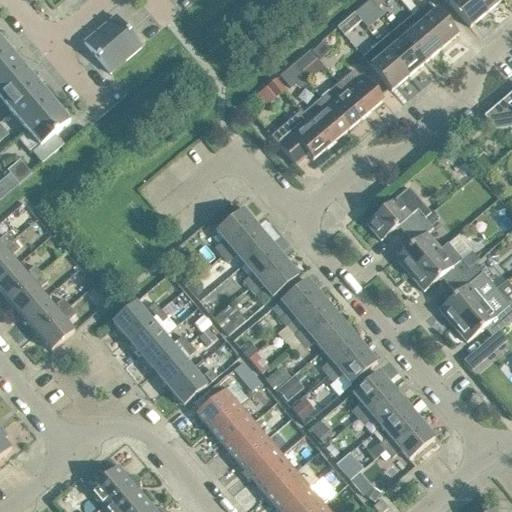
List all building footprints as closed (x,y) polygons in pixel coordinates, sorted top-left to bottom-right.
[(444,0),(470,30),(487,15),(473,0),(444,0)] [(473,0),(487,15),(503,1),(502,0),(473,0)] [(435,13),(429,5),(413,18),(441,51),(458,37),(436,12),(435,13)] [(343,37),(360,23),(354,15),(337,29),(343,37)] [(110,76),(125,63),(141,49),(115,18),(84,45),(110,76)] [(412,19),(411,18),(395,31),(424,65),(441,51),(413,18),(412,19)] [(408,79),(424,65),(395,31),(379,45),(408,79)] [(0,42),(0,67),(13,57),(0,42)] [(323,64),(332,55),(322,45),(313,53),(323,64)] [(391,93),(408,79),(379,45),(362,59),(391,93)] [(299,75),(316,60),(310,52),(292,67),(299,75)] [(13,57),(0,67),(0,96),(27,74),(13,57)] [(292,67),(279,78),(290,90),(295,86),(303,80),(299,75),(292,67)] [(361,79),(354,72),(338,86),(365,118),(383,103),(362,78),(361,79)] [(27,74),(0,96),(0,100),(12,115),(41,90),(27,74)] [(275,98),(284,91),(276,81),(258,97),(263,104),(273,96),(275,98)] [(338,86),(320,100),(327,108),(347,133),(365,118),(338,86)] [(41,90),(12,115),(26,131),(55,107),(41,90)] [(511,95),(487,117),(496,128),(511,124),(511,95)] [(326,108),(320,100),(302,115),(330,147),(347,133),(327,108),(326,108)] [(55,107),(26,131),(40,148),(32,154),(41,165),(63,147),(54,137),(69,124),(55,107)] [(302,115),(300,113),(286,125),(271,138),(293,165),(305,155),(312,163),(330,147),(302,115)] [(456,138),(451,142),(459,151),(464,147),(456,138)] [(425,221),(424,220),(430,215),(409,189),(366,226),(380,243),(398,228),(405,237),(425,221)] [(221,257),(255,229),(241,212),(216,233),(224,243),(216,250),(221,257)] [(409,277),(440,251),(426,236),(433,230),(430,227),(439,219),(433,212),(430,215),(424,220),(425,221),(405,237),(413,245),(395,260),(409,277)] [(244,267),(269,245),(255,229),(221,257),(228,264),(236,257),(244,267)] [(499,235),(492,248),(503,254),(510,241),(499,235)] [(0,245),(0,253),(12,243),(6,236),(0,241),(0,242),(1,244),(0,245)] [(0,281),(17,268),(10,260),(20,251),(12,243),(0,253),(0,281)] [(440,251),(409,277),(423,294),(441,279),(448,288),(468,271),(474,266),(479,262),(471,252),(461,260),(448,244),(440,251)] [(249,290),(283,262),(269,245),(244,267),(252,276),(243,283),(249,290)] [(272,300),(297,279),(283,262),(249,290),(255,297),(264,290),(272,300)] [(438,311),(452,328),(483,302),(495,292),(474,266),(468,271),(448,288),(456,297),(438,311)] [(25,277),(17,268),(0,281),(0,293),(8,303),(40,277),(34,269),(25,277)] [(22,320),(45,301),(37,293),(47,284),(40,277),(8,303),(22,320)] [(195,299),(201,295),(202,287),(196,282),(188,289),(195,299)] [(287,328),(295,321),(294,320),(320,299),(306,282),(280,304),(289,313),(280,321),(287,328)] [(484,330),(491,339),(500,332),(511,321),(511,310),(495,292),(483,302),(452,328),(466,345),(484,330)] [(300,344),(334,316),(320,299),(294,320),(295,321),(303,330),(294,337),(300,344)] [(52,310),(45,301),(22,320),(37,337),(69,309),(62,301),(52,310)] [(126,341),(149,322),(135,305),(112,325),(126,341)] [(154,318),(161,313),(154,305),(148,311),(154,318)] [(237,317),(229,308),(213,321),(228,338),(245,323),(239,316),(237,317)] [(69,322),(75,317),(69,309),(37,337),(51,353),(74,334),(64,322),(67,320),(69,322)] [(161,326),(167,320),(161,313),(154,318),(161,326)] [(322,354),(348,332),(334,316),(300,344),(306,351),(315,344),(322,354)] [(141,358),(163,339),(149,322),(126,341),(141,358)] [(209,331),(199,339),(207,348),(216,340),(209,331)] [(328,377),(362,349),(348,332),(322,354),(330,363),(321,370),(328,377)] [(482,347),(463,363),(471,372),(490,357),(508,341),(500,332),(491,339),(482,347)] [(182,351),(189,346),(182,338),(176,344),(182,351)] [(155,375),(178,355),(163,339),(141,358),(155,375)] [(189,359),(195,353),(189,346),(182,351),(189,359)] [(350,387),(376,366),(362,349),(328,377),(334,384),(342,377),(350,387)] [(261,375),(268,369),(255,354),(248,361),(261,375)] [(169,391),(192,372),(178,355),(155,375),(169,391)] [(304,381),(316,372),(309,363),(297,373),(304,381)] [(274,393),(275,393),(290,380),(281,368),(264,382),(274,393)] [(210,385),(217,379),(211,371),(204,377),(210,385)] [(183,408),(198,395),(206,389),(192,372),(169,391),(183,408)] [(358,419),(392,391),(378,374),(353,396),(361,406),(352,413),(358,419)] [(286,404),(303,390),(294,379),(277,392),(286,404)] [(239,408),(225,391),(196,416),(210,433),(239,408)] [(380,429),(406,408),(392,391),(358,419),(364,427),(373,420),(380,429)] [(304,424),(316,414),(303,399),(292,409),(304,424)] [(335,400),(325,414),(337,422),(347,409),(335,400)] [(250,421),(239,408),(210,433),(224,449),(253,424),(262,417),(258,413),(250,421)] [(386,453),(420,425),(406,408),(380,429),(388,438),(380,446),(386,453)] [(238,466),(267,441),(253,424),(224,449),(238,466)] [(323,446),(333,437),(321,424),(311,433),(323,446)] [(409,463),(434,441),(420,425),(386,453),(392,460),(400,453),(409,463)] [(0,460),(11,452),(3,442),(7,438),(1,431),(0,431),(0,460)] [(252,483),(281,458),(267,441),(238,466),(252,483)] [(266,499),(295,474),(281,458),(252,483),(266,499)] [(87,493),(102,510),(137,480),(135,477),(125,477),(117,467),(109,475),(100,464),(79,482),(87,493)] [(276,511),(284,511),(309,491),(295,474),(266,499),(276,511)] [(103,511),(133,511),(146,501),(139,493),(140,483),(137,480),(102,510),(103,511)] [(374,504),(381,494),(368,486),(361,496),(374,504)] [(318,511),(324,508),(309,491),(284,511),(318,511)] [(164,511),(163,510),(153,510),(146,501),(133,511),(164,511)] [(376,511),(385,511),(388,510),(381,502),(373,509),(376,511)]
